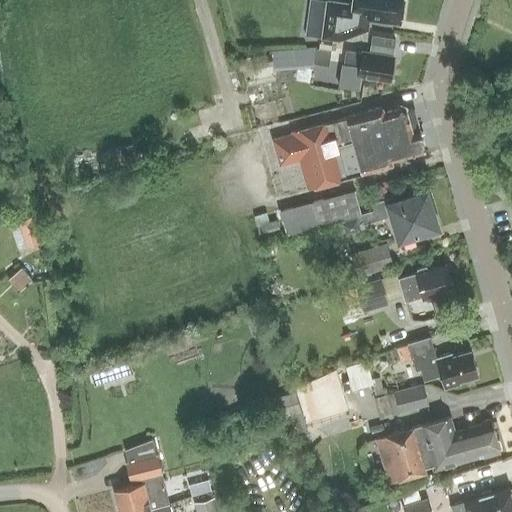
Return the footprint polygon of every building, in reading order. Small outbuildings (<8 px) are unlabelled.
[(326,0),(321,38),(338,40),(367,29),(369,17),(400,22),(402,0),(352,0),(352,3),(326,0)] [(393,78),(394,68),(391,67),(396,39),(372,35),(370,50),(372,50),(371,52),(362,51),(362,52),(346,49),(344,65),(360,67),(358,75),(389,80),(390,77),(393,78)] [(313,62),(328,66),(329,62),(337,63),(340,48),(330,46),(329,50),(316,48),(313,62)] [(273,69),(286,67),(284,51),(250,56),(238,58),(239,68),(243,68),(245,80),(262,77),(274,75),(273,69)] [(361,171),(361,172),(392,164),(391,160),(425,150),(414,109),(407,111),(400,107),(384,112),(382,107),(346,116),(324,122),(323,119),(290,128),(292,133),(271,138),(279,165),(299,160),(306,186),(344,176),(361,171)] [(136,152),(133,143),(116,148),(122,168),(143,162),(140,151),(136,152)] [(351,191),(278,210),(285,235),(358,216),(351,191)] [(414,236),(438,229),(433,213),(432,213),(425,193),(414,196),(413,191),(371,204),(373,211),(359,215),(362,225),(392,216),(394,222),(392,222),(396,235),(398,235),(399,239),(413,234),(414,236)] [(279,228),(277,220),(268,222),(266,213),(256,216),(260,233),(279,228)] [(12,224),(20,249),(35,244),(27,219),(12,224)] [(385,243),(350,253),(357,276),(392,266),(385,243)] [(437,294),(453,289),(445,264),(427,269),(425,266),(415,269),(415,273),(396,278),(403,302),(410,300),(415,317),(441,309),(437,294)] [(359,297),(384,290),(381,278),(355,285),(359,297)] [(435,357),(434,353),(429,336),(406,343),(415,371),(420,369),(424,381),(442,375),(445,385),(447,385),(447,387),(459,383),(458,381),(477,376),(470,351),(451,357),(450,352),(435,357)] [(346,368),(351,388),(371,383),(366,363),(346,368)] [(401,413),(428,406),(422,384),(395,392),(401,413)] [(299,410),(293,391),(270,399),(276,418),(299,410)] [(484,456),(501,451),(492,420),(483,422),(483,424),(455,432),(450,417),(377,439),(390,483),(427,472),(426,468),(431,466),(433,470),(484,455),(484,456)] [(113,490),(118,511),(145,511),(170,506),(157,454),(156,454),(152,438),(125,448),(128,461),(126,461),(131,486),(113,490)] [(452,511),(496,511),(511,507),(511,492),(511,489),(509,490),(508,486),(491,491),(491,490),(482,493),(482,494),(450,504),(452,511)] [(193,502),(195,511),(220,511),(216,496),(193,502)] [(430,511),(427,498),(403,504),(404,511),(430,511)]
